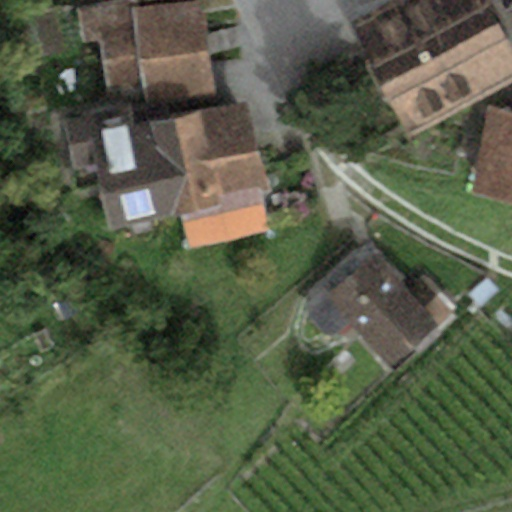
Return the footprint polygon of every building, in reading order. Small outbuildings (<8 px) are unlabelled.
[(130,0),(122,0),(78,8),(85,42),(99,40),(108,92),(138,86),(130,0)] [(511,46),(488,0),(410,0),(358,27),(412,132),(511,80),(511,46)] [(202,1),(137,9),(146,102),(213,95),(202,1)] [(253,101),(162,121),(182,213),(263,196),(272,194),(253,101)] [(182,213),(162,121),(135,126),(130,104),(61,119),(72,172),(96,167),(109,228),(182,213)] [(511,116),(494,112),(476,187),(511,195),(511,116)] [(263,196),(182,213),(189,246),(270,229),(263,196)] [(340,265),(298,305),(329,337),(352,314),(392,356),(449,302),(421,271),(405,286),(373,251),(349,274),(340,265)]
